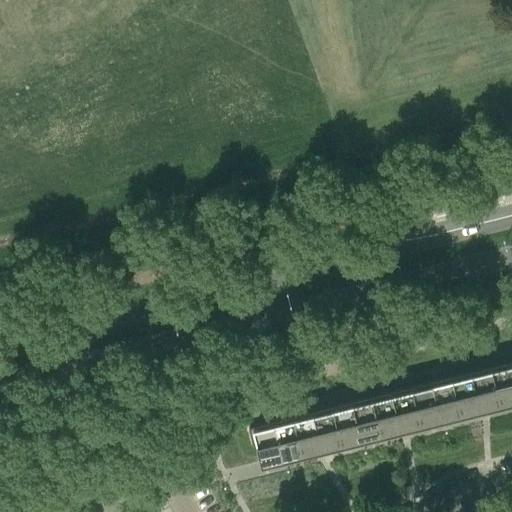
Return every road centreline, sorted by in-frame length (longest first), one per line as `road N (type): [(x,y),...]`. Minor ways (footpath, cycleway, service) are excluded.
road 1 (tertiary): [(0,383),(511,253)]
road 2 (tertiary): [(511,220),(0,348)]
